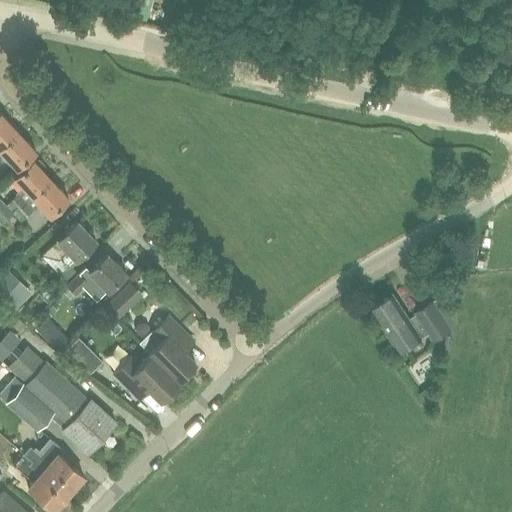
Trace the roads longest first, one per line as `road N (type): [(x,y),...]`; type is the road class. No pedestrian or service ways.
road 1 (tertiary): [(8,15),(511,128)]
road 2 (residential): [(257,350),(22,109),(3,77),(8,15)]
road 3 (unclassified): [(257,350),(376,259),(511,182)]
road 4 (unclassified): [(98,511),(257,350)]
